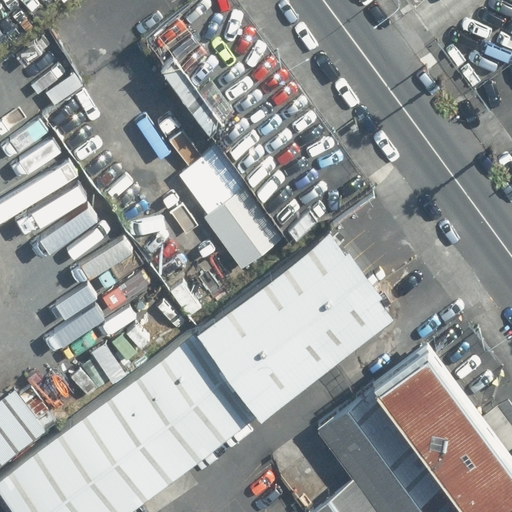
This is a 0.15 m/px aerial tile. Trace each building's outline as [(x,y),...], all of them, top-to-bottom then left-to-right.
[(173,51),(156,63),(201,128),(218,116),(173,51)] [(286,235),(247,183),(203,215),(243,268),(286,235)] [(329,222),(0,464),(0,474),(28,511),(122,511),(395,311),(329,222)] [(511,511),(511,446),(426,331),(311,415),(382,511),(511,511)] [(16,376),(0,387),(0,455),(48,419),(16,376)] [(382,511),(353,472),(302,509),(304,511),(382,511)]
